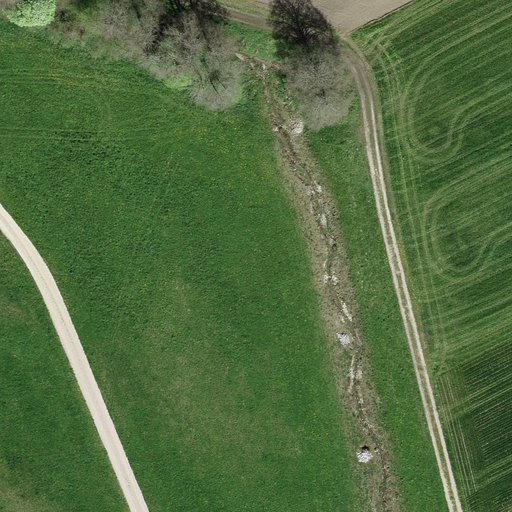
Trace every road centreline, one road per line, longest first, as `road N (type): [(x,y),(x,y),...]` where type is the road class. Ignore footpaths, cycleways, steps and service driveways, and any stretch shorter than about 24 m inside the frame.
road 1 (track): [(167,0),(320,44),(353,68),(456,511)]
road 2 (track): [(0,217),(53,302),(138,511)]
